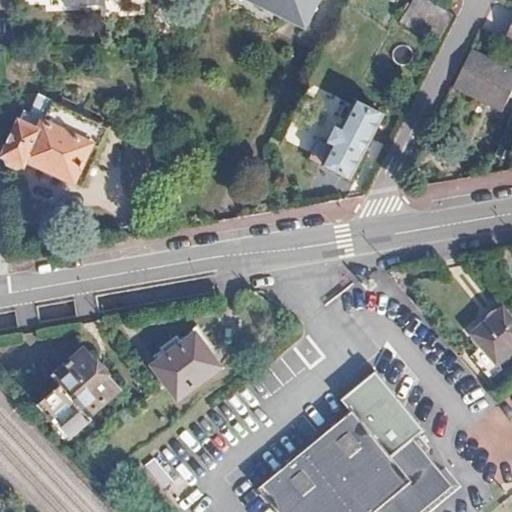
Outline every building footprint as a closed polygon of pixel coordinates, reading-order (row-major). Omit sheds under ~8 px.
[(252,0),(258,3),(260,0),(307,23),(317,0),(252,0)] [(450,14),(428,0),(412,0),(402,18),(436,38),(450,14)] [(511,98),(511,72),(473,53),(453,92),(502,117),(511,98)] [(344,127),(339,124),(331,142),(334,145),(324,163),(352,177),(386,114),(358,101),(344,127)] [(32,124),(23,121),(9,162),(12,163),(11,170),(14,171),(15,177),(22,179),(27,175),(30,176),(32,170),(84,186),(95,147),(104,150),(111,128),(103,125),(102,122),(39,103),(32,124)] [(311,155),(324,163),(334,145),(331,142),(321,137),(319,140),(316,141),(311,148),(313,152),(311,155)] [(497,365),(511,352),(511,323),(503,313),(473,336),(497,365)] [(200,337),(186,347),(180,339),(164,350),(170,358),(157,369),(182,400),(225,369),(200,337)] [(62,378),(69,387),(46,406),(78,440),(100,421),(96,416),(124,391),(92,352),(62,378)] [(430,447),(418,434),(391,452),(355,410),(261,483),(284,511),(425,511),(460,485),(446,467),(441,469),(426,451),(430,447)] [(160,489),(177,481),(164,455),(147,464),(160,489)]
